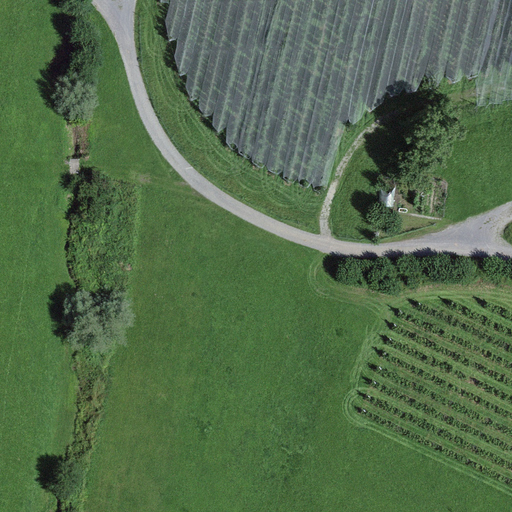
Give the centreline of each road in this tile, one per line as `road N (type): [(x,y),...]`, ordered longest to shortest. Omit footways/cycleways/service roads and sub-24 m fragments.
road 1 (track): [(95,0),(122,22),(156,134),(194,178),(316,244),(511,270)]
road 2 (track): [(328,245),(321,216),(347,150),(396,108)]
